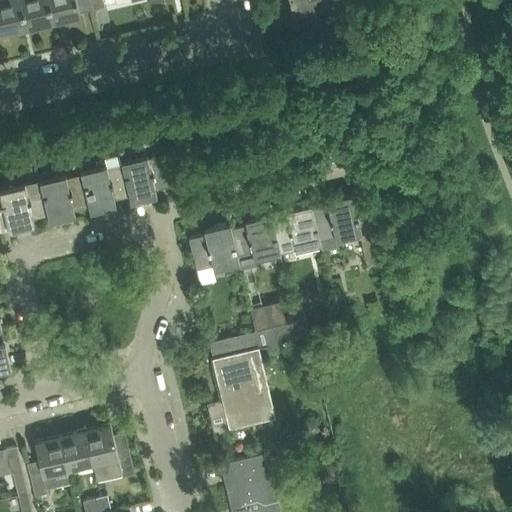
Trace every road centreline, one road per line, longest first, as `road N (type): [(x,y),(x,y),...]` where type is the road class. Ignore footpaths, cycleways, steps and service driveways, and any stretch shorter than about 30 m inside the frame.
road 1 (residential): [(46,397),(18,279),(26,255),(168,218)]
road 2 (residential): [(0,88),(211,38),(234,11),(232,0)]
road 3 (residential): [(168,218),(355,168)]
road 4 (residential): [(139,368),(172,268),(168,218)]
road 5 (residential): [(178,511),(139,368)]
